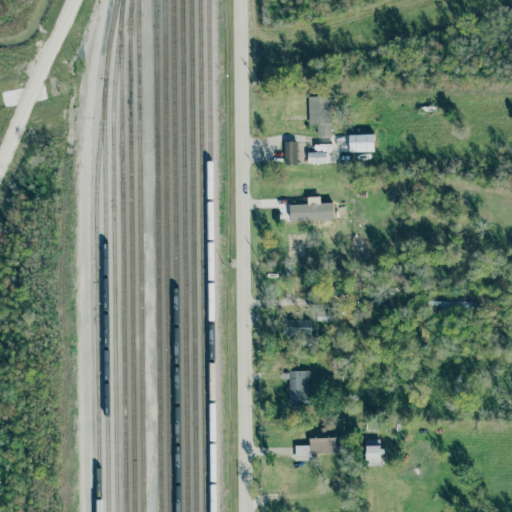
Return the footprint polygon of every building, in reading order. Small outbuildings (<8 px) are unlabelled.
[(308,96),(308,125),(317,125),(317,137),(331,137),(330,96),(308,96)] [(373,134),(348,135),(349,152),(374,152),(373,134)] [(296,164),(297,142),(284,141),(283,164),(296,164)] [(308,163),(326,163),(325,152),(307,152),(308,163)] [(290,221),(333,220),(333,203),(289,204),(290,221)] [(312,321),(284,320),(284,339),(311,340),(312,321)] [(310,371),(288,371),(288,405),(310,405),(310,371)] [(309,446),(295,446),(295,461),(311,460),(310,453),(341,453),(340,437),(335,437),(335,429),(309,430),(309,446)] [(366,466),(382,466),(381,448),(380,448),(380,440),(365,440),(366,466)]
